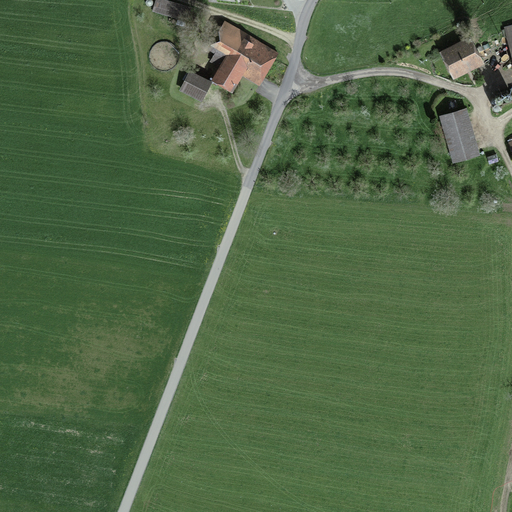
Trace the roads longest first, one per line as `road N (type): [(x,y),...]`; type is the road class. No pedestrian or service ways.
road 1 (unclassified): [(315,0),(123,511)]
road 2 (track): [(182,0),(296,47)]
